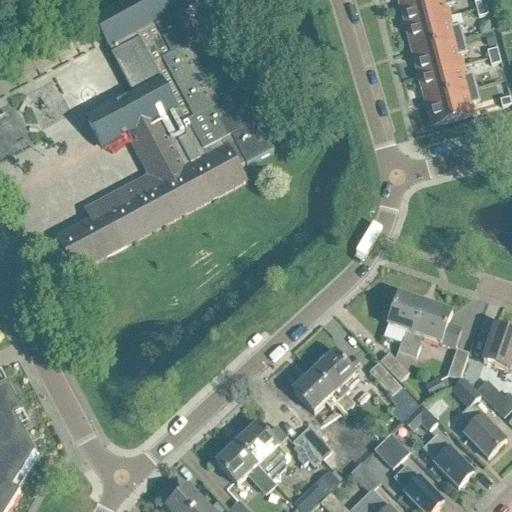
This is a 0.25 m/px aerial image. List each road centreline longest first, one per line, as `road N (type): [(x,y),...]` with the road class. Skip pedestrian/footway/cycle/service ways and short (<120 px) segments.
road 1 (residential): [(122,480),(351,276),(379,239),(389,178)]
road 2 (residential): [(122,480),(86,446),(0,282)]
road 3 (residential): [(389,178),(336,0)]
road 4 (residential): [(389,178),(511,147)]
